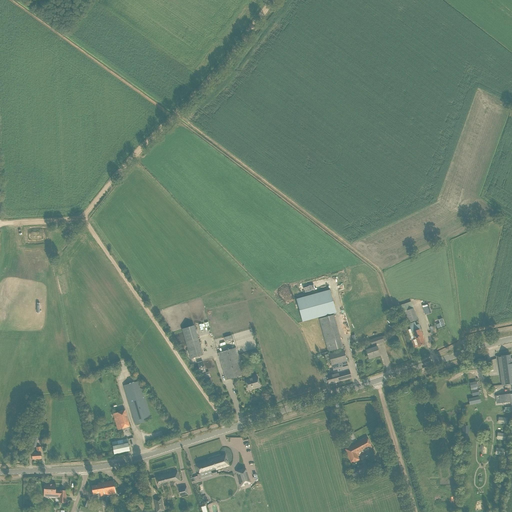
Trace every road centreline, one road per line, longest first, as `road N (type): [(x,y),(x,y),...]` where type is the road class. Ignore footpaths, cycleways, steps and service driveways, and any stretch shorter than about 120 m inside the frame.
road 1 (tertiary): [(511,338),(84,469)]
road 2 (track): [(82,219),(210,81),(272,0)]
road 3 (track): [(224,423),(82,219)]
road 4 (track): [(414,511),(377,380)]
